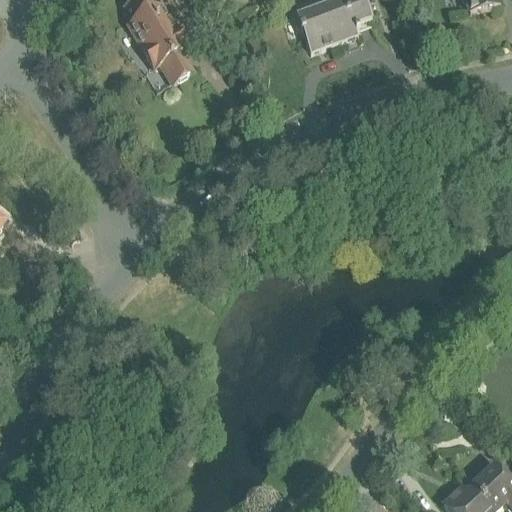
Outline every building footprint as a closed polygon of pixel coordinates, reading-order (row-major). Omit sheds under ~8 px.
[(146,0),(124,14),(133,28),(127,32),(155,78),(161,74),(172,91),(192,79),(183,64),(190,59),(189,57),(194,53),(181,31),(175,35),(161,11),(155,14),(146,0)] [(355,33),(371,27),(361,0),(327,0),(331,10),(297,22),(311,61),(359,43),(355,33)] [(500,12),(496,0),(465,0),(468,12),(470,20),(477,18),(476,17),(500,12)] [(469,138),(468,132),(460,133),(461,140),(462,144),(470,142),(469,138)] [(511,511),(511,492),(494,474),(470,496),(484,511),(511,511)] [(484,511),(470,496),(466,500),(462,496),(444,511),(484,511)]
